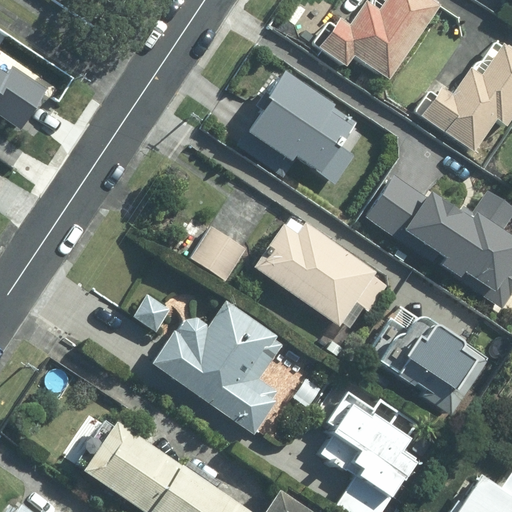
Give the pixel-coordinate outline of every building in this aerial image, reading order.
[(379,74),(426,0),(367,0),(365,3),(361,0),(347,0),(336,18),(325,12),(306,41),(313,45),(337,62),(343,51),(379,74)] [(498,121),(511,99),(511,50),(500,42),(489,35),(467,68),(456,61),(448,72),(438,88),(435,85),(426,80),(422,87),(409,110),(408,111),(465,148),(486,115),(487,114),(498,121)] [(334,102),(285,71),(237,147),(282,176),(292,159),(332,184),(367,130),(331,107),(334,102)] [(490,223),(488,222),(397,160),(379,188),(386,193),(430,222),(427,226),(408,255),(413,259),(457,289),(468,270),(499,291),(511,270),(511,227),(495,216),(495,217),(490,223)] [(293,223),(287,218),(281,214),(277,221),(276,222),(272,220),(243,262),(243,263),(328,322),(332,318),(341,324),(356,304),(361,308),(379,283),(363,272),(366,267),(363,265),(315,231),(296,218),(293,223)] [(219,277),(238,247),(239,246),(204,222),(183,255),(187,257),(219,277)] [(163,306),(140,292),(126,313),(149,328),(163,306)] [(269,332),(215,296),(197,321),(196,322),(196,321),(196,318),(185,312),(176,314),(172,315),(165,324),(166,326),(166,329),(163,326),(161,324),(160,324),(152,336),(137,357),(246,432),(269,398),(266,396),(266,395),(270,389),(252,376),(252,375),(255,371),(276,342),(274,341),(267,336),(269,332)] [(488,354),(405,299),(392,320),(382,313),(351,361),(446,422),(488,354)] [(356,411),(336,398),(321,421),(318,427),(325,430),(311,450),(315,453),(348,474),(329,501),(326,504),(337,511),(372,511),(383,496),(378,491),(403,457),(387,446),(396,432),(358,407),(356,411)] [(474,432),(486,414),(469,404),(457,422),(474,432)] [(166,459),(100,414),(67,464),(133,508),(166,459)] [(167,459),(134,509),(138,511),(236,511),(240,507),(167,459)] [(511,511),(511,495),(468,468),(467,470),(439,511),(511,511)] [(248,511),(307,511),(266,485),(248,511)] [(0,506),(0,511),(27,511),(6,498),(0,506)]
